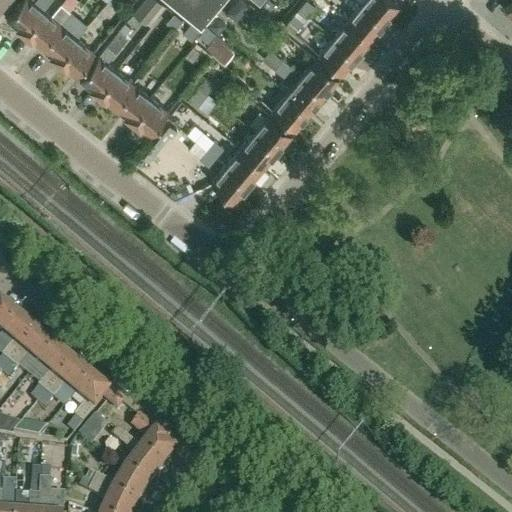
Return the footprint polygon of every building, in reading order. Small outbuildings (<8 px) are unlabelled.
[(33,0),(20,0),(5,17),(23,32),(42,9),(32,2),(33,0)] [(157,0),(143,0),(133,12),(145,23),(161,3),(157,0)] [(164,0),(168,3),(182,15),(183,14),(191,5),(194,0),(164,0)] [(202,0),(194,0),(191,5),(207,19),(214,10),(202,0)] [(221,2),(218,0),(202,0),(214,10),(218,6),(221,2)] [(303,0),(298,8),(307,15),(314,6),(306,0),(303,0)] [(362,0),(360,2),(384,22),(398,4),(393,0),(362,0)] [(346,19),(370,39),(384,22),(360,2),(346,19)] [(49,16),(42,9),(23,32),(40,46),(59,23),(69,11),(59,3),(49,16)] [(191,5),(183,14),(182,15),(199,28),(203,23),(207,19),(191,5)] [(298,8),(290,17),(299,24),(307,15),(298,8)] [(59,23),(40,46),(57,60),(82,29),(87,24),(70,10),(69,11),(59,23)] [(174,28),(181,19),(173,13),(165,21),(174,28)] [(332,36),(355,56),(370,39),(346,19),(332,36)] [(191,39),(198,30),(189,23),(182,32),(191,39)] [(197,34),(199,36),(207,43),(214,33),(205,26),(197,34)] [(99,44),(82,29),(57,60),(74,75),(99,44)] [(332,36),(318,54),(341,73),(355,56),(332,36)] [(205,48),(224,64),(233,53),(214,37),(205,48)] [(115,69),(105,61),(113,52),(105,45),(79,78),(96,93),(115,69)] [(191,46),(184,55),(193,62),(200,53),(191,46)] [(282,75),(289,66),(279,57),(272,67),(282,75)] [(300,75),(323,94),(338,77),(315,57),(300,75)] [(132,83),(115,69),(96,93),(113,106),(132,83)] [(286,92),(309,111),(323,94),(300,75),(286,92)] [(207,92),(213,84),(204,76),(197,84),(207,92)] [(197,85),(196,84),(190,80),(180,93),(186,98),(187,98),(197,105),(207,92),(197,84),(197,85)] [(113,106),(130,120),(149,97),(132,83),(113,106)] [(286,92),(271,109),(294,129),(309,111),(286,92)] [(167,111),(149,97),(130,120),(148,135),(167,111)] [(276,150),(291,133),(267,113),(253,131),(276,150)] [(276,150),(253,131),(239,148),(262,167),(276,150)] [(206,149),(216,157),(223,148),(214,140),(206,149)] [(225,164),(248,184),(262,167),(239,148),(225,164)] [(203,153),(198,159),(208,167),(216,157),(206,149),(203,153)] [(225,164),(225,165),(210,182),(234,201),(248,184),(225,164)] [(181,242),(175,249),(187,260),(194,253),(181,242)] [(0,332),(3,335),(17,317),(0,302),(0,332)] [(5,369),(9,364),(21,350),(37,333),(17,317),(3,335),(12,342),(1,356),(1,357),(0,358),(0,371),(2,373),(5,369)] [(21,350),(9,364),(5,369),(2,373),(8,378),(16,369),(27,355),(42,368),(57,350),(37,333),(21,350)] [(81,369),(57,350),(42,368),(48,372),(37,387),(38,387),(30,397),(44,409),(52,399),(64,386),(65,387),(81,369)] [(65,387),(84,403),(86,404),(101,386),(81,369),(65,387)] [(177,376),(168,369),(159,380),(168,387),(177,376)] [(122,404),(101,386),(86,404),(84,403),(73,416),(74,418),(66,427),(74,433),(93,410),(94,411),(103,400),(116,411),(122,404)] [(114,432),(140,451),(162,468),(175,452),(165,444),(168,441),(138,418),(130,428),(148,442),(142,449),(116,429),(114,432)] [(124,470),(148,486),(162,468),(140,451),(114,432),(111,435),(118,441),(118,443),(135,457),(124,470)] [(41,469),(40,484),(37,511),(63,511),(64,504),(64,493),(48,492),(49,469),(41,469)] [(92,482),(111,491),(137,504),(148,486),(124,470),(116,484),(96,476),(92,482)] [(0,511),(13,511),(14,507),(1,506),(2,494),(0,494),(1,480),(0,480),(0,511)] [(111,491),(92,482),(87,491),(97,496),(97,497),(107,501),(101,511),(133,511),(136,507),(137,504),(111,491)] [(14,507),(13,511),(37,511),(40,484),(28,483),(27,507),(14,507)]
